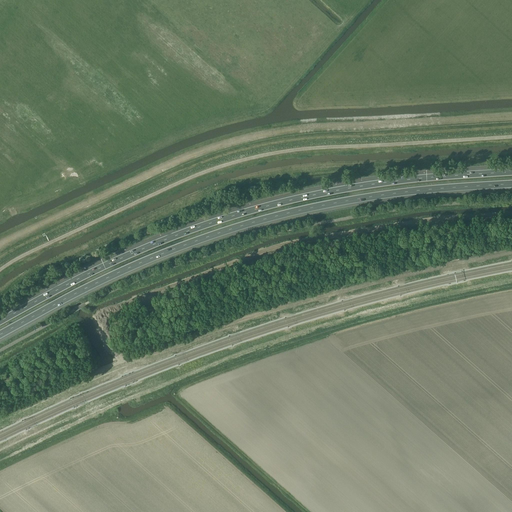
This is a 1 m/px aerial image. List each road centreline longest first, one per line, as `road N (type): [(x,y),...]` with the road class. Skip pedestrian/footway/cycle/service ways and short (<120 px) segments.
road 1 (track): [(511,280),(261,345),(0,461)]
road 2 (motorway): [(0,334),(142,262),(282,215),(375,196),(511,184)]
road 3 (motorway): [(511,172),(356,186),(197,227),(0,321)]
road 4 (track): [(0,369),(255,268),(443,219),(511,214)]
